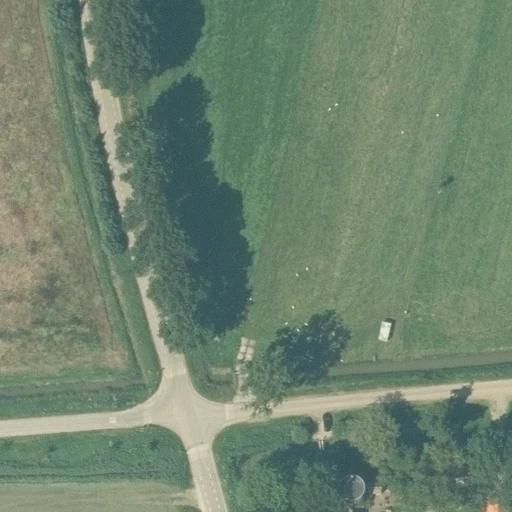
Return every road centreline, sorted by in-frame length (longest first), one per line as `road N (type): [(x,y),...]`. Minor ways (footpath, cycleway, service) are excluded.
road 1 (tertiary): [(186,418),(130,199),(93,0)]
road 2 (unclassified): [(511,388),(186,418)]
road 3 (unclassified): [(0,431),(186,418)]
